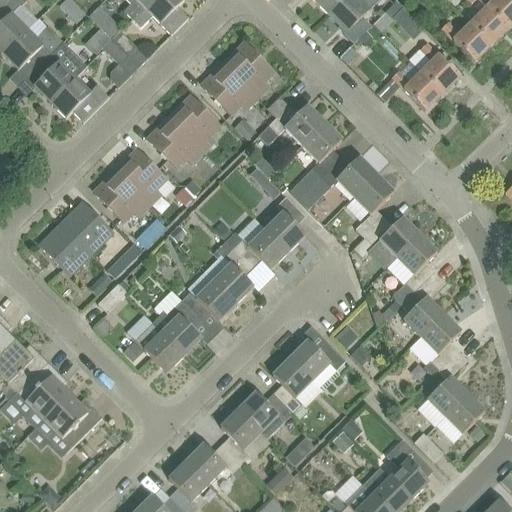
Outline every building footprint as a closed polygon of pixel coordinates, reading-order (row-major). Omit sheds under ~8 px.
[(28,32),(27,32),(36,23),(22,9),(26,4),(22,0),(12,0),(0,12),(0,55),(2,57),(28,32)] [(0,0),(0,12),(12,0),(0,0)] [(125,14),(134,23),(156,0),(124,0),(132,7),(125,14)] [(186,2),(183,0),(156,0),(134,23),(141,31),(153,19),(172,38),(189,21),(178,10),(186,2)] [(311,0),(328,16),(344,0),(311,0)] [(377,0),(344,0),(328,16),(347,35),(361,21),(380,2),(377,0)] [(511,0),(478,0),(488,9),(509,31),(511,28),(511,0)] [(424,31),(396,4),(386,14),(414,42),(424,31)] [(86,17),(77,8),(68,17),(77,26),(86,17)] [(89,19),(97,27),(108,16),(100,9),(89,19)] [(470,26),(492,48),(509,31),(488,9),(470,26)] [(433,20),(425,27),(427,29),(432,35),(433,34),(440,27),(433,20)] [(475,65),(492,48),(470,26),(460,37),(449,25),(442,32),(453,43),(475,65)] [(33,74),(63,45),(47,30),(36,41),(28,32),(2,57),(18,74),(25,66),(33,74)] [(112,42),(129,59),(138,51),(120,33),(112,42)] [(129,59),(112,42),(103,51),(120,68),(129,59)] [(86,71),(85,70),(86,69),(63,45),(33,74),(42,83),(34,90),(50,106),(76,81),(86,71)] [(223,67),(258,102),(269,91),(265,85),(274,75),(245,45),(223,67)] [(422,76),(443,97),(461,79),(447,65),(439,57),(438,58),(427,47),(421,53),(433,65),(422,76)] [(231,118),(240,109),(245,114),(258,102),(223,67),(202,88),(231,118)] [(400,74),(399,75),(393,81),(425,114),(443,97),(422,76),(411,86),(400,74)] [(97,89),(90,96),(76,81),(50,106),(66,121),(73,115),(84,126),(109,101),(97,89)] [(170,120),(204,156),(215,145),(211,139),(221,129),(191,99),(170,120)] [(289,108),(280,100),(268,112),(277,121),(289,109),(289,108)] [(268,148),(278,138),(285,131),(302,149),(325,126),(307,109),(298,118),(289,109),(259,139),(268,148)] [(178,172),(187,163),(192,168),(204,156),(170,120),(148,142),(178,172)] [(256,135),(243,122),(235,130),(248,143),(256,135)] [(289,193),(299,204),(341,161),(333,153),(342,143),(325,126),(302,149),(318,165),(289,193)] [(116,174),(151,209),(162,198),(157,193),(167,182),(137,153),(116,174)] [(268,181),(275,174),(262,160),(255,167),(268,181)] [(337,184),(354,201),(377,178),(359,160),(350,170),(341,161),(299,204),(308,213),(337,184)] [(124,225),(133,216),(138,221),(151,209),(116,174),(94,195),(124,225)] [(356,232),(365,241),(385,221),(376,213),(394,195),(377,178),(354,201),(371,218),(356,232)] [(192,183),(185,189),(195,199),(201,192),(192,183)] [(269,184),(263,190),(274,201),(280,194),(269,184)] [(176,198),(185,208),(193,200),(184,190),(176,198)] [(283,216),(266,233),(288,255),(306,238),(297,229),(306,220),(286,199),(276,209),(283,216)] [(83,206),(62,228),(91,257),(113,236),(83,206)] [(380,244),(397,261),(420,238),(403,221),(393,230),(385,221),(365,241),(353,252),(363,262),(380,244)] [(221,224),(213,232),(225,244),(233,236),(221,224)] [(70,279),(91,257),(62,228),(40,249),(70,279)] [(187,236),(179,228),(170,237),(177,245),(187,236)] [(266,233),(258,241),(247,229),(237,238),(235,235),(226,244),(253,272),(262,264),(271,273),(288,255),(266,233)] [(114,265),(134,245),(121,233),(102,253),(114,265)] [(145,252),(155,243),(145,233),(136,242),(145,252)] [(420,238),(397,261),(414,278),(392,299),(396,302),(400,307),(434,274),(427,266),(437,256),(420,238)] [(231,269),(214,285),(236,307),(254,290),(245,280),(253,272),(226,244),(217,253),(224,261),(223,261),(231,269)] [(135,247),(123,258),(131,266),(142,255),(135,247)] [(444,284),(434,274),(400,307),(401,308),(410,317),(404,323),(421,341),(444,318),(427,301),(444,284)] [(112,283),(105,275),(97,283),(105,291),(112,283)] [(190,295),(181,304),(201,324),(210,315),(219,324),(236,307),(214,285),(197,302),(190,295)] [(98,307),(106,315),(107,316),(127,297),(118,288),(98,307)] [(396,302),(382,316),(387,322),(401,308),(400,307),(396,302)] [(165,315),(153,327),(185,359),(202,341),(193,332),(201,324),(181,304),(167,318),(165,315)] [(0,358),(15,343),(7,335),(12,329),(0,316),(0,358)] [(431,381),(432,382),(459,355),(450,346),(461,335),(444,318),(421,341),(438,357),(425,371),(433,379),(431,381)] [(185,359),(153,327),(135,344),(167,376),(185,359)] [(351,332),(340,344),(347,351),(358,340),(351,332)] [(15,343),(0,358),(0,378),(17,396),(48,365),(30,347),(25,353),(15,343)] [(144,354),(134,344),(124,355),(133,365),(144,354)] [(308,344),(291,361),(313,384),(330,367),(336,374),(346,364),(326,344),(317,353),(308,344)] [(428,402),(445,420),(468,397),(451,380),(468,363),(459,355),(432,382),(426,388),(434,396),(428,402)] [(296,401),(313,384),(291,361),(273,379),(282,388),(274,396),(293,415),(294,416),(302,408),(296,401)] [(48,365),(17,396),(31,410),(22,418),(36,432),(45,423),(70,398),(61,389),(67,384),(48,365)] [(266,442),(283,425),(293,415),(274,396),(265,405),(256,395),(239,413),(260,437),(266,442)] [(485,415),(468,397),(445,420),(463,437),(485,415)] [(70,398),(45,423),(72,450),(103,420),(84,402),(79,407),(70,398)] [(230,440),(222,448),(242,468),(250,460),(243,453),(260,437),(239,413),(221,430),(230,440)] [(354,444),(363,434),(352,422),(342,431),(354,444)] [(477,429),(470,436),(477,444),(484,436),(477,429)] [(354,446),(343,435),(333,444),(344,455),(354,446)] [(424,436),(414,446),(434,466),(444,456),(424,436)] [(306,440),(300,446),(309,455),(315,449),(306,440)] [(399,472),(389,482),(410,504),(429,485),(426,482),(434,474),(403,443),(387,459),(399,472)] [(231,478),(242,468),(222,448),(213,456),(204,447),(187,465),(209,488),(225,472),(231,478)] [(209,488),(187,465),(169,482),(178,491),(170,500),(181,511),(198,511),(192,505),(209,488)] [(503,485),(511,493),(511,479),(510,478),(503,485)] [(285,489),(276,479),(266,488),(276,498),(285,489)] [(402,511),(410,504),(389,482),(372,498),(371,499),(383,511),(402,511)] [(39,497),(41,499),(53,511),(55,511),(64,504),(48,488),(39,497)] [(372,498),(363,489),(345,506),(348,509),(344,511),(383,511),(371,499),(372,498)] [(22,505),(34,505),(34,497),(22,496),(22,505)] [(181,511),(170,500),(161,508),(152,499),(139,511),(181,511)] [(274,500),(265,509),(268,511),(284,511),(285,511),(274,500)] [(338,500),(332,507),(337,511),(343,511),(347,509),(338,500)] [(508,511),(500,503),(490,511),(487,511),(485,511),(508,511)]
